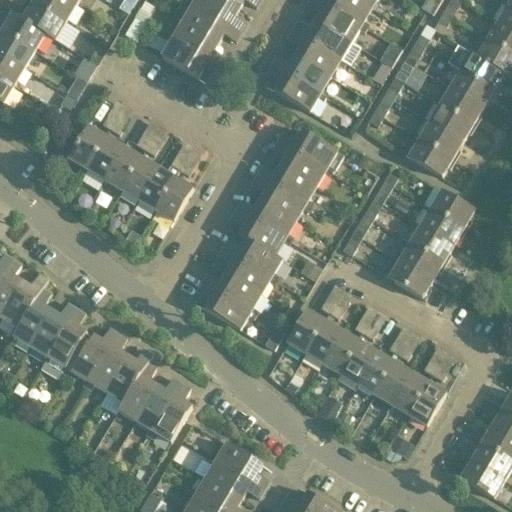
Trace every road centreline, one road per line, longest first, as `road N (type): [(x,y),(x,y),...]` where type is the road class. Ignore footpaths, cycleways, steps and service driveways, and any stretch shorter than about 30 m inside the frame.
road 1 (residential): [(412,502),(483,368),(480,350),(344,269)]
road 2 (residential): [(154,316),(243,153),(125,79)]
road 3 (residential): [(412,502),(154,316)]
road 4 (residential): [(154,316),(0,181)]
